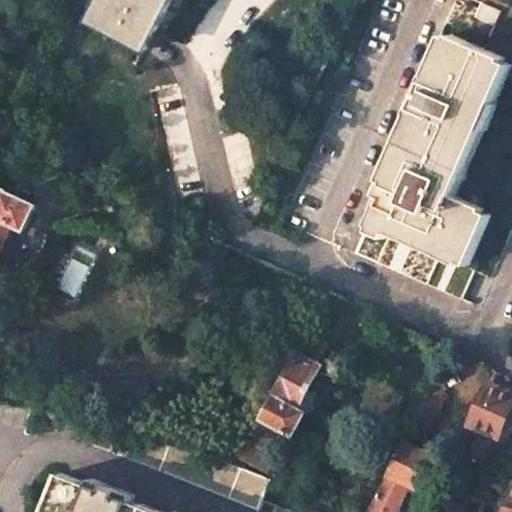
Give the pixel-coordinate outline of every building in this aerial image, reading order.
[(100,0),(90,21),(146,49),(170,0),(100,0)] [(493,52),(452,34),(434,77),(427,74),(410,114),(416,116),(368,225),(461,265),(485,208),(448,192),(506,58),(493,52)] [(27,151),(0,138),(0,170),(14,178),(27,151)] [(36,207),(0,189),(0,265),(6,268),(36,207)] [(345,298),(330,291),(263,418),(295,435),(306,412),(299,408),(322,365),(312,360),(345,298)] [(511,407),(511,394),(491,385),(474,422),(499,434),(511,407)] [(447,393),(432,386),(407,436),(422,443),(447,393)] [(272,479),(101,412),(97,422),(89,443),(260,509),(264,499),(272,479)] [(433,456),(406,442),(371,511),(399,511),(412,488),(416,490),(433,456)] [(268,452),(250,443),(242,459),(269,472),(276,463),(268,452)] [(504,480),(483,471),(478,484),(499,493),(504,480)] [(92,484),(63,473),(47,511),(163,511),(134,500),(136,495),(94,480),(92,484)]
